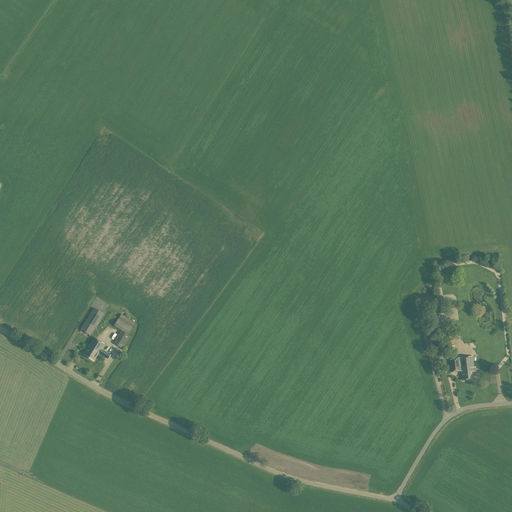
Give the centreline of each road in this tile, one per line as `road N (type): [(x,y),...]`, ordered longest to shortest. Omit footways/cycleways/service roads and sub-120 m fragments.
road 1 (unclassified): [(394,500),(267,468),(109,395),(0,329)]
road 2 (unclassified): [(394,500),(450,415),(511,403)]
